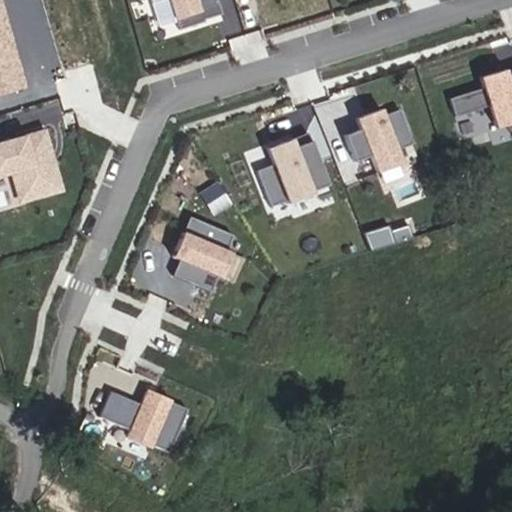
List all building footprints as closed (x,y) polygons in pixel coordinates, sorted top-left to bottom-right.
[(214,0),(142,0),(153,35),(219,15),(214,0)] [(0,91),(24,84),(0,1),(0,91)] [(455,117),(487,107),(493,125),(511,118),(511,77),(509,78),(506,68),(477,78),(481,87),(448,98),(455,117)] [(412,139),(400,109),(382,116),(379,107),(353,117),(358,129),(343,134),(353,160),(368,154),(375,172),(400,162),(394,146),(412,139)] [(0,179),(10,177),(18,203),(62,190),(45,129),(0,142),(0,179)] [(311,141),(295,147),(291,138),(265,148),(272,166),(256,172),(269,205),(285,200),(287,206),(313,196),(310,188),(328,181),(311,141)] [(249,153),(253,169),(269,165),(264,149),(249,153)] [(243,258),(225,250),(231,235),(189,217),(182,233),(180,233),(170,259),(177,262),(171,277),(199,287),(205,273),(232,284),(243,258)] [(169,452),(186,411),(168,403),(170,399),(146,388),(138,406),(111,392),(99,416),(127,430),(123,440),(147,450),(150,444),(169,452)]
